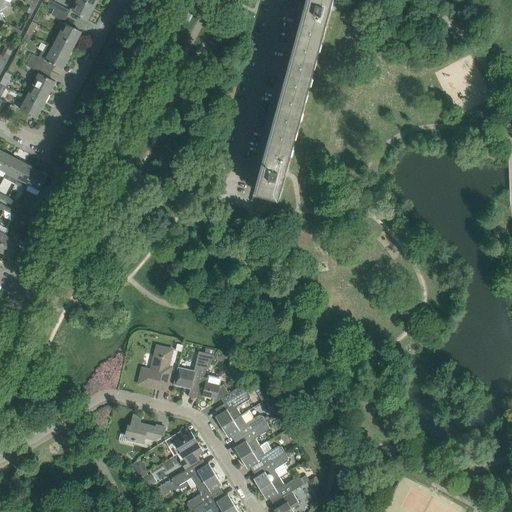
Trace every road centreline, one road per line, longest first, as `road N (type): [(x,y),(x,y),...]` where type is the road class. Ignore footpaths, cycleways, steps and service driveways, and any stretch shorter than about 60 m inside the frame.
road 1 (residential): [(0,455),(95,401),(183,412),(210,437),(253,511)]
road 2 (tertiary): [(45,275),(186,0)]
road 3 (residential): [(0,123),(30,139),(49,134),(120,0)]
road 4 (residential): [(229,187),(281,0)]
